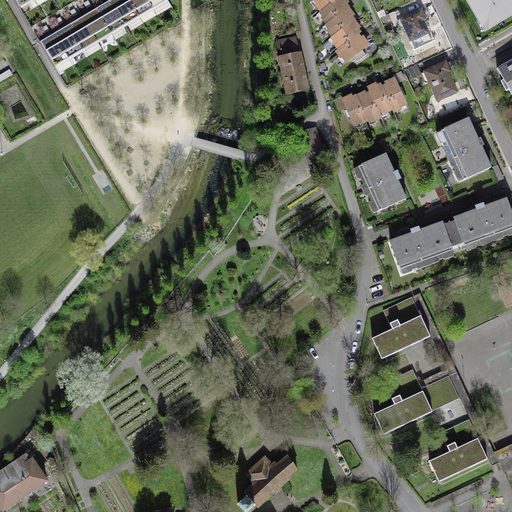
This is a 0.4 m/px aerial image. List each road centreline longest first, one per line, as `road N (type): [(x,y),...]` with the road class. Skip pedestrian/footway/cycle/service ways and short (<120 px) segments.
road 1 (residential): [(324,111),(364,257),(345,362),(349,421),(410,511)]
road 2 (residential): [(511,156),(440,0)]
